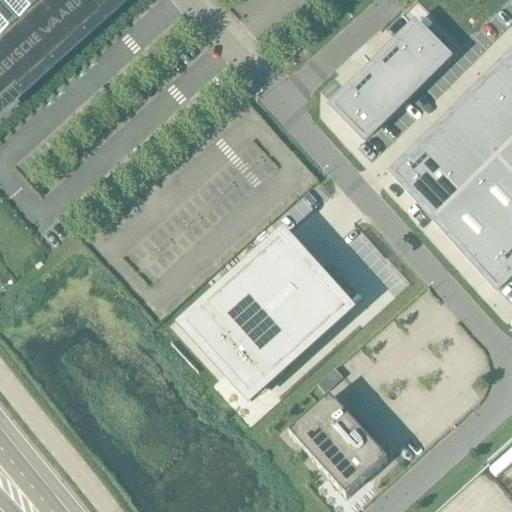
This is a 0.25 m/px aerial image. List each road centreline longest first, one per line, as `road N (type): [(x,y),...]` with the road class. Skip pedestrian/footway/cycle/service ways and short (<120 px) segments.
road 1 (unclassified): [(511,364),(278,105)]
road 2 (unclassified): [(109,511),(0,374)]
road 3 (unclassified): [(381,511),(511,396)]
road 4 (unclassified): [(278,105),(391,2)]
road 5 (unclassified): [(278,105),(185,0)]
